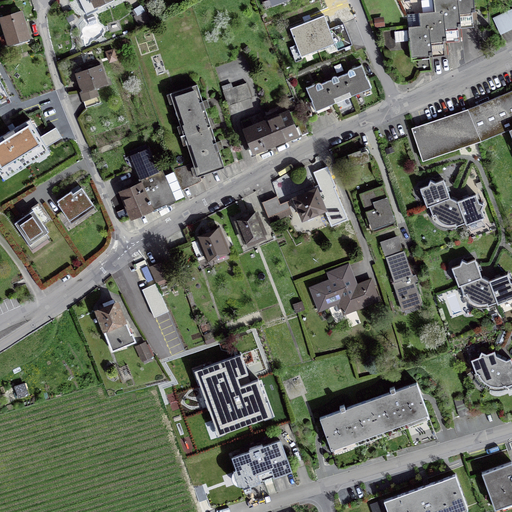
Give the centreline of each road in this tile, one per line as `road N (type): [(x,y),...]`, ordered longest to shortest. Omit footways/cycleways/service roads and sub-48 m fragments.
road 1 (residential): [(126,251),(336,130),(511,50)]
road 2 (residential): [(126,251),(51,65),(43,0)]
road 3 (residential): [(511,431),(319,489)]
road 4 (residential): [(0,345),(126,251)]
